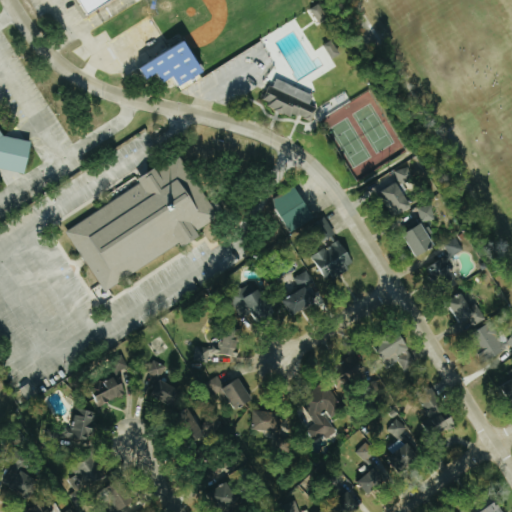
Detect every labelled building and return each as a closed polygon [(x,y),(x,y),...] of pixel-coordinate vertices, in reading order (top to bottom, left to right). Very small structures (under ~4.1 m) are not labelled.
[(75,0),(85,17),(114,0),(75,0)] [(329,20),(323,3),(314,7),(320,23),(329,20)] [(342,55),(335,40),(326,44),(333,59),(342,55)] [(209,74),(192,42),(144,67),(151,79),(163,73),(168,83),(179,77),(184,86),(209,74)] [(315,95),(276,78),(265,102),(311,123),(318,108),(311,105),(315,95)] [(4,136),(0,128),(0,168),(0,169),(29,174),(34,141),(4,136)] [(221,218),(184,157),(162,171),(67,228),(105,292),(202,234),(200,230),(221,218)] [(402,185),(415,180),(411,167),(397,171),(402,185)] [(384,191),(399,216),(414,207),(399,182),(384,191)] [(276,197),(291,231),(316,221),(301,187),(276,197)] [(437,219),(432,204),(419,208),(424,223),(437,219)] [(337,234),(327,217),(311,226),(321,244),(337,234)] [(412,231),(411,230),(406,233),(418,258),(437,248),(425,224),(412,231)] [(451,257),(464,251),(458,238),(445,244),(451,257)] [(355,268),(346,242),(314,253),(324,280),(355,268)] [(458,277),(447,257),(426,268),(437,288),(458,277)] [(295,277),(302,292),(286,300),(293,314),(323,300),(309,270),(295,277)] [(265,323),(278,311),(259,290),(246,302),(265,323)] [(463,329),(486,321),(478,300),(469,303),(465,292),(451,297),(463,329)] [(511,337),(503,342),(493,322),(475,332),(490,360),(511,349),(511,350),(511,337)] [(210,354),(239,356),(240,337),(222,336),(221,348),(196,346),(195,361),(210,362),(210,354)] [(404,371),(417,364),(405,336),(381,347),(388,361),(398,357),(404,371)] [(160,380),(167,367),(153,360),(146,373),(160,380)] [(242,378),(226,387),(220,376),(208,382),(219,402),(229,397),(237,411),(255,401),(242,378)] [(127,399),(122,379),(93,386),(98,405),(127,399)] [(176,407),(182,388),(160,381),(154,399),(176,407)] [(338,431),(332,420),(345,411),(329,386),(302,403),(316,424),(308,429),(318,444),(338,431)] [(431,415),(423,422),(436,439),(457,421),(434,392),(421,403),(431,415)] [(67,440),(91,445),(98,413),(75,408),(67,440)] [(255,430),(279,431),(280,413),(256,412),(255,430)] [(387,430),(398,439),(408,427),(397,419),(387,430)] [(386,455),(399,471),(418,456),(404,439),(386,455)] [(66,476),(80,496),(109,478),(96,457),(66,476)] [(359,481),(370,494),(394,475),(383,461),(359,481)] [(27,503),(41,483),(24,470),(10,490),(27,503)] [(228,511),(242,507),(233,483),(209,492),(216,511),(228,511)] [(339,511),(355,511),(364,499),(347,488),(334,508),(339,511)] [(120,511),(133,511),(138,510),(129,490),(113,497),(120,511)]
